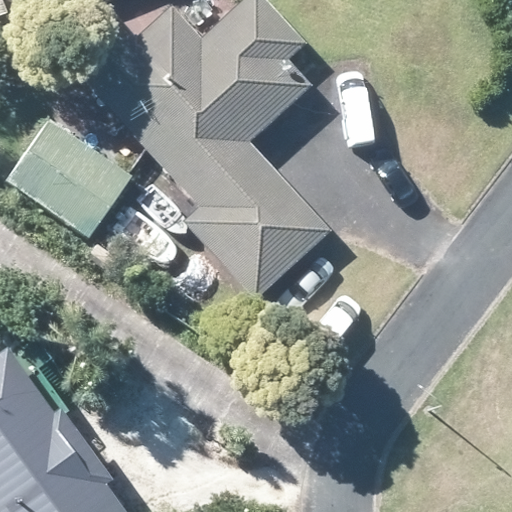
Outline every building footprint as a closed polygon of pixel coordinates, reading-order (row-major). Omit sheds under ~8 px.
[(70,0),(26,0),(34,16),(70,0)] [(267,130),(312,88),(289,62),(307,45),(265,0),(243,0),(201,40),(174,8),(139,42),(111,11),(95,26),(61,58),(137,138),(201,207),(184,221),(256,298),(331,230),(250,144),(267,130)] [(51,80),(47,68),(37,44),(1,58),(16,94),(26,90),(51,80)] [(131,176),(113,164),(51,123),(9,184),(89,237),(131,176)] [(126,511),(107,485),(114,481),(74,424),(64,412),(57,417),(10,351),(0,358),(0,511),(126,511)]
